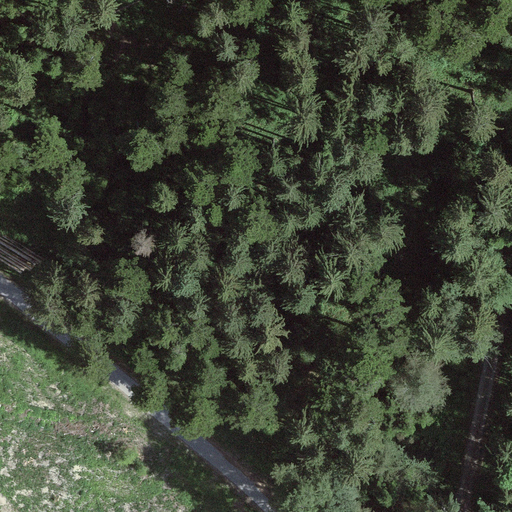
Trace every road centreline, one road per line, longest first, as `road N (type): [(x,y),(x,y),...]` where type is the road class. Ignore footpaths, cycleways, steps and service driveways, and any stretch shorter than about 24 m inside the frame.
road 1 (unclassified): [(269,511),(206,450),(0,289)]
road 2 (track): [(459,511),(511,250)]
